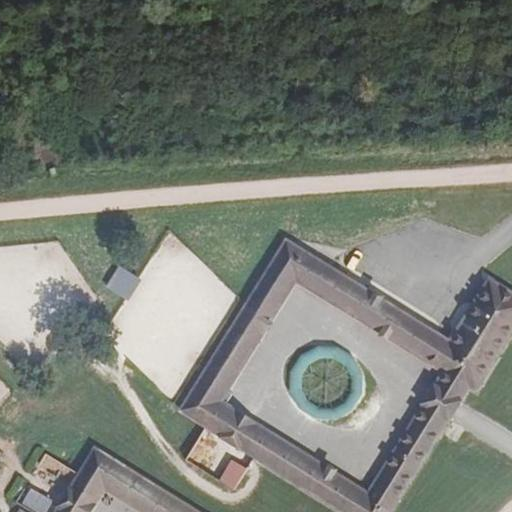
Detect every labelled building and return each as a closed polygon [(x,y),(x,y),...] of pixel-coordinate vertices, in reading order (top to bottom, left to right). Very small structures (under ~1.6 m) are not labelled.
[(439,390),(461,403),(462,401),(460,400),(469,385),(476,390),(511,331),(511,294),(489,281),(450,344),(287,243),(182,412),(208,428),(222,437),(221,439),(222,440),(236,418),(212,404),(294,273),(451,370),(439,390)] [(120,266),(109,290),(134,300),(144,276),(120,266)] [(451,370),(294,273),(212,404),(236,418),(252,429),(370,502),(429,407),(439,390),(451,370)] [(439,390),(429,407),(451,420),(461,403),(439,390)] [(450,422),(451,420),(429,407),(370,502),(252,429),(239,451),(241,451),(242,449),(255,457),(344,511),(390,511),(447,420),(450,422)] [(222,440),(239,451),(252,429),(236,418),(222,440)] [(195,511),(95,450),(80,475),(71,490),(69,489),(68,490),(89,503),(102,480),(153,511),(195,511)] [(54,478),(64,465),(49,454),(40,468),(54,478)] [(153,511),(102,480),(89,503),(83,511),(153,511)] [(68,490),(57,507),(65,511),(83,511),(89,503),(68,490)] [(17,502),(32,511),(57,511),(58,511),(25,491),(17,502)]
